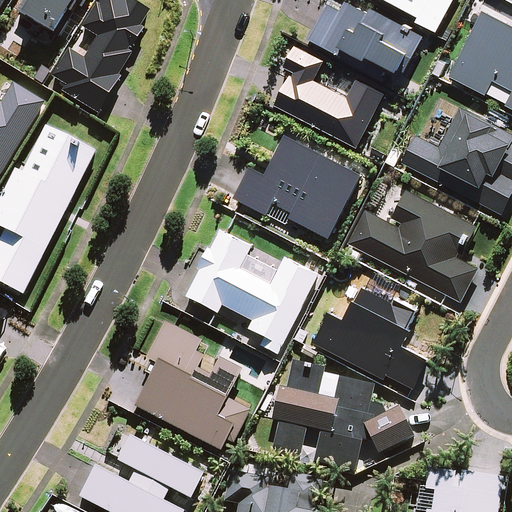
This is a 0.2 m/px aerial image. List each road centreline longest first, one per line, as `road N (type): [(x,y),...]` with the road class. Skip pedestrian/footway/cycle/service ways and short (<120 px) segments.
road 1 (residential): [(0,478),(157,199),(238,0)]
road 2 (residential): [(511,308),(484,371),(494,409),(511,421)]
